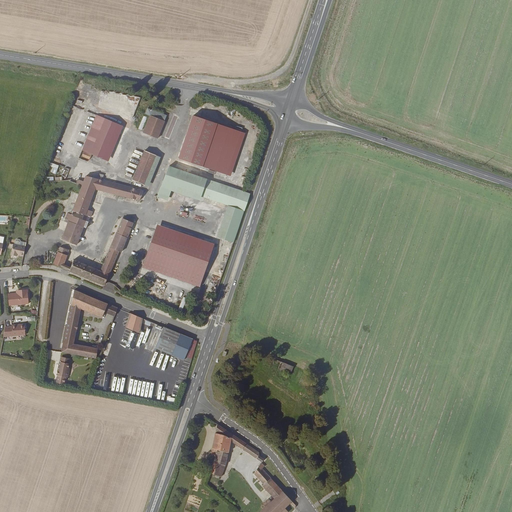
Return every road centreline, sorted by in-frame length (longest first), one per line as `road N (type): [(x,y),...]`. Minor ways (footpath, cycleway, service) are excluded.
road 1 (primary): [(0,54),(288,110)]
road 2 (primary): [(211,339),(288,110)]
road 3 (primary): [(288,110),(511,184)]
road 4 (residential): [(211,339),(61,277),(0,275)]
road 5 (residential): [(312,511),(271,453),(191,397)]
road 6 (primary): [(151,511),(191,397)]
